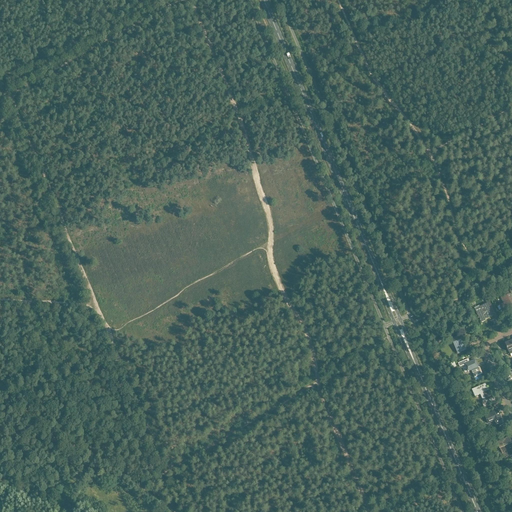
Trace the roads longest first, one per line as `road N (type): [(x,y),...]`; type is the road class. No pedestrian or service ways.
road 1 (unknown): [(193,0),(270,219),(270,258),(316,373)]
road 2 (secondary): [(384,291),(263,0)]
road 3 (track): [(141,481),(90,450),(23,299)]
road 4 (unknown): [(91,301),(8,94)]
road 5 (track): [(141,481),(317,378)]
road 6 (track): [(8,94),(172,0)]
road 7 (track): [(162,469),(91,301)]
road 8 (secondary): [(477,511),(410,352)]
road 9 (unknown): [(317,378),(371,511)]
